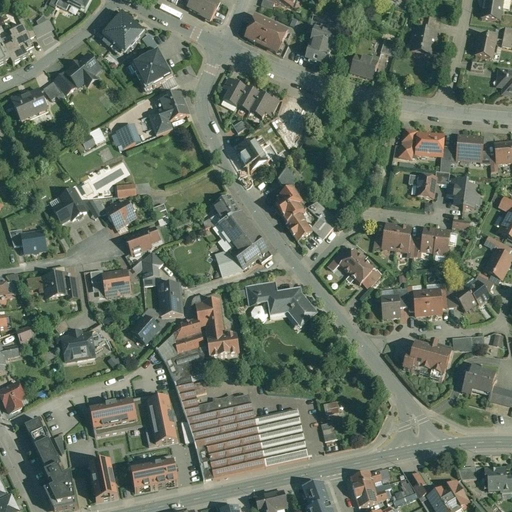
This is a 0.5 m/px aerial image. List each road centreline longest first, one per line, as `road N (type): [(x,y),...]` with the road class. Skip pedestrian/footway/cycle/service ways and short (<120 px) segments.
road 1 (residential): [(222,44),(201,105),(292,256)]
road 2 (residential): [(222,44),(314,83),(444,111)]
road 3 (secondary): [(137,511),(335,467)]
road 4 (residential): [(362,345),(498,326),(511,289)]
road 5 (residential): [(306,274),(371,211),(441,220)]
road 6 (residential): [(112,0),(84,33),(0,86)]
road 7 (residential): [(181,321),(190,293),(292,256)]
